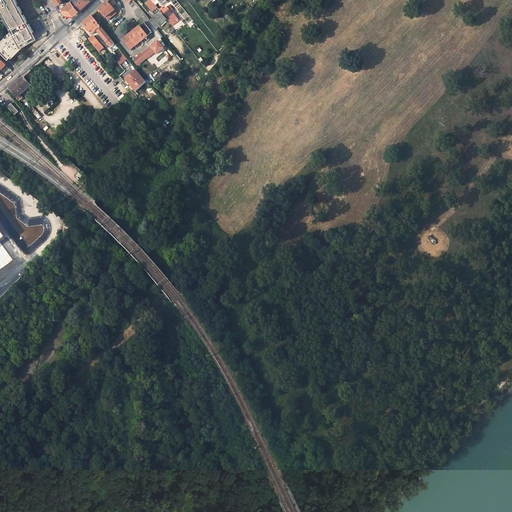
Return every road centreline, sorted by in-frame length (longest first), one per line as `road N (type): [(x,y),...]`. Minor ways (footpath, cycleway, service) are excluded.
road 1 (track): [(77,379),(163,294),(270,240),(503,0)]
road 2 (track): [(511,132),(450,213),(425,231)]
